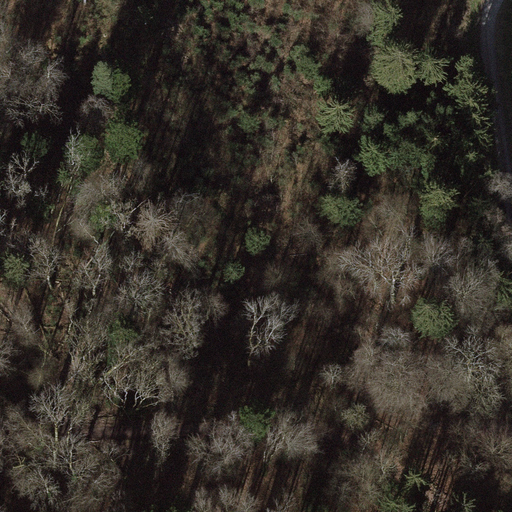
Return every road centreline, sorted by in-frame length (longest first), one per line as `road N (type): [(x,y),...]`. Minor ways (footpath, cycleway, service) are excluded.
road 1 (track): [(457,511),(366,450),(317,432),(0,429)]
road 2 (track): [(492,0),(488,30),(511,204)]
